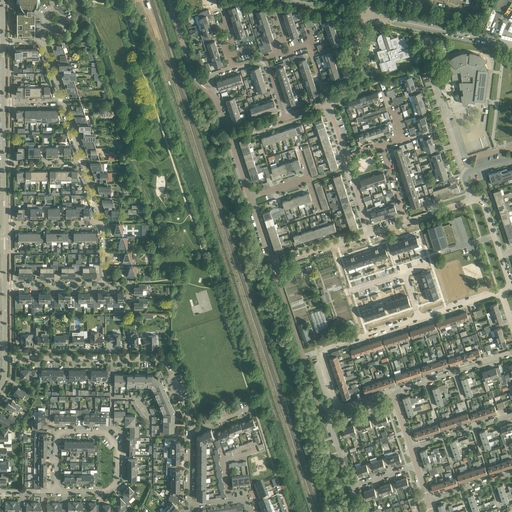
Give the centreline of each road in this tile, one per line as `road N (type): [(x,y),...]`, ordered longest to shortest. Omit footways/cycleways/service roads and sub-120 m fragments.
road 1 (residential): [(334,410),(323,351),(500,292)]
road 2 (residential): [(5,358),(166,360),(190,433)]
road 3 (residential): [(56,491),(58,433),(100,431),(118,448),(117,481),(104,492)]
road 4 (residential): [(389,398),(511,352)]
